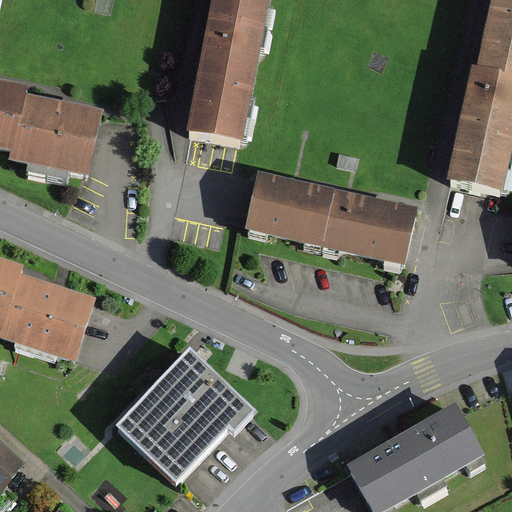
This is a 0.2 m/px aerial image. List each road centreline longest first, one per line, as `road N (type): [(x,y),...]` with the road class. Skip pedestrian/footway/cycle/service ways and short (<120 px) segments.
road 1 (residential): [(351,409),(314,365),(249,327),(0,213)]
road 2 (residential): [(511,343),(351,409)]
road 3 (residential): [(237,511),(351,409)]
